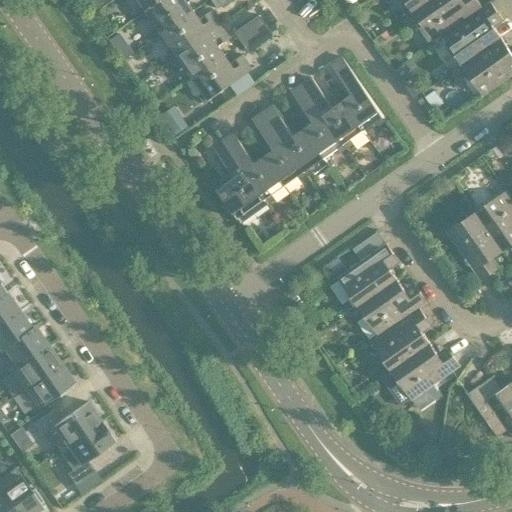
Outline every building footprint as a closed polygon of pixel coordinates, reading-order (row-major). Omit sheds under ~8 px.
[(137,7),(142,14),(161,0),(138,0),(141,4),(137,7)] [(151,18),(162,33),(194,11),(188,3),(191,0),(161,0),(142,14),(146,21),(151,18)] [(232,0),(211,0),(218,10),(232,0)] [(404,0),(411,10),(406,13),(410,18),(415,15),(413,12),(430,0),(404,0)] [(430,0),(413,12),(415,15),(434,42),(442,37),(442,36),(482,8),(482,7),(476,0),(430,0)] [(482,8),(442,36),(442,37),(460,63),(456,66),(459,71),(464,68),(462,65),(501,38),(495,28),(504,22),(490,1),(482,7),(482,8)] [(168,52),(173,59),(222,25),(212,11),(200,20),(194,11),(162,33),(173,49),(168,52)] [(410,18),(406,13),(401,17),(405,22),(410,18)] [(235,33),(242,43),(267,26),(259,16),(235,33)] [(231,38),(222,25),(173,59),(178,65),(182,62),(193,78),(225,55),(219,47),(231,38)] [(274,37),(267,26),(242,43),(249,54),(274,37)] [(501,38),(462,65),(464,68),(483,95),(511,74),(511,44),(508,47),(501,38)] [(231,64),(225,55),(193,78),(204,93),(199,96),(205,104),(253,70),(243,55),(231,64)] [(343,103),(363,131),(377,122),(380,127),(387,122),(384,117),(342,58),(332,65),(353,96),(343,103)] [(456,66),(451,70),(454,75),(459,71),(456,66)] [(312,79),(302,86),(347,150),(353,145),(350,140),(363,131),(343,103),(334,109),(312,79)] [(419,84),(409,91),(414,98),(424,91),(419,84)] [(347,150),(302,86),(292,93),(313,124),(304,130),(324,159),(337,150),(340,154),(347,150)] [(155,89),(148,94),(155,104),(162,98),(155,89)] [(426,97),(425,97),(434,109),(443,103),(434,91),(426,97)] [(273,106),(263,113),(307,177),(314,172),(311,168),(324,159),(304,130),(294,137),(273,106)] [(307,177),(263,113),(253,120),(274,151),(264,157),(285,186),(298,177),(301,182),(307,177)] [(234,134),(223,141),(268,204),(275,200),(271,195),(285,186),(264,157),(255,164),(234,134)] [(242,223),(268,204),(223,141),(213,148),(235,178),(225,185),(225,184),(224,185),(224,186),(219,190),(218,189),(217,189),(241,224),(242,223)] [(475,205),(470,208),(473,213),(476,211),(504,251),(511,245),(511,201),(511,199),(505,191),(478,210),(475,205)] [(470,208),(475,205),(471,200),(466,203),(470,208)] [(473,213),(446,232),(481,281),(501,267),(494,258),(504,251),(476,211),(473,213)] [(386,243),(337,277),(356,304),(352,308),(355,313),(360,309),(358,307),(397,279),(391,270),(400,263),(386,243)] [(338,258),(329,265),(334,272),(343,265),(338,258)] [(397,279),(358,307),(360,309),(378,336),(379,336),(419,307),(419,308),(428,302),(413,282),(404,288),(397,279)] [(0,322),(18,310),(5,291),(0,294),(0,322)] [(378,336),(370,341),(389,368),(384,372),(388,377),(393,373),(391,371),(430,343),(424,334),(433,327),(419,308),(419,307),(379,336),(378,336)] [(350,316),(355,313),(352,308),(346,311),(350,316)] [(18,310),(0,322),(0,349),(34,326),(34,325),(31,327),(18,310)] [(0,349),(0,350),(0,351),(4,349),(15,366),(8,371),(8,372),(47,345),(34,326),(0,349)] [(388,377),(383,380),(401,407),(411,400),(412,400),(413,399),(420,409),(439,395),(433,386),(460,366),(453,355),(446,346),(437,353),(430,343),(391,371),(393,373),(388,377)] [(21,391),(60,363),(47,345),(8,372),(21,391)] [(74,383),(60,363),(21,391),(35,411),(57,395),(59,398),(73,388),(71,385),(74,383)] [(388,377),(384,372),(379,375),(383,380),(388,377)] [(468,393),(466,390),(465,390),(498,437),(508,430),(511,435),(511,381),(503,389),(493,375),(468,393)] [(45,432),(58,451),(101,421),(87,402),(60,421),(52,410),(32,424),(40,435),(45,432)] [(115,441),(101,421),(58,451),(72,470),(67,474),(75,485),(94,471),(87,460),(115,441)] [(423,429),(422,437),(428,442),(436,439),(438,431),(431,426),(423,429)] [(0,478),(0,487),(17,511),(36,511),(43,507),(40,504),(43,502),(34,488),(31,490),(15,468),(0,478)] [(17,511),(0,487),(0,511),(17,511)]
